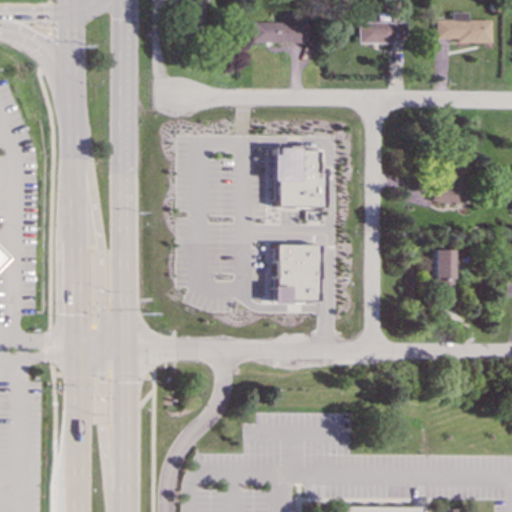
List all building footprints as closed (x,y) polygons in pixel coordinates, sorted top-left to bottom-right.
[(201,27),(201,0),(181,0),(181,27),(201,27)] [(488,42),(488,20),(466,20),(466,12),(448,12),(449,19),(433,19),(433,38),(453,38),(453,42),(488,42)] [(247,41),(307,42),(307,23),(248,21),(247,41)] [(405,22),(356,21),(356,42),(405,42),(405,22)] [(266,148),(265,181),(271,181),(270,206),(319,207),(319,173),(313,173),(313,149),(266,148)] [(459,205),(464,161),(435,157),(429,201),(459,205)] [(268,303),(282,303),(282,300),(313,300),(312,244),(267,245),(268,303)] [(427,293),(447,293),(448,249),(428,249),(427,293)]
